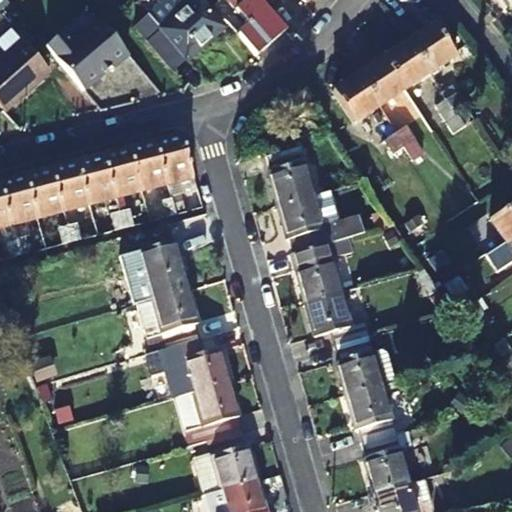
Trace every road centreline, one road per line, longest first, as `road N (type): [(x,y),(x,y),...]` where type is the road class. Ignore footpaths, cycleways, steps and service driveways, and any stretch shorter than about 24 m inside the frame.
road 1 (residential): [(194,105),(315,511)]
road 2 (residential): [(194,105),(0,158)]
road 3 (residential): [(354,0),(299,62),(256,88),(194,105)]
